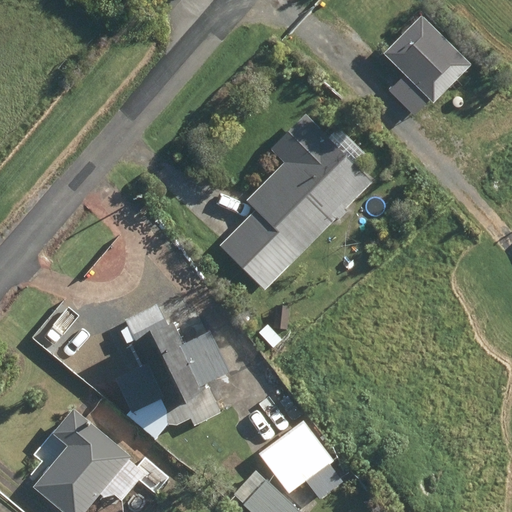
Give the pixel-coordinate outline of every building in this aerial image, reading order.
[(382,53),(432,101),(470,63),(420,14),(382,53)] [(218,246),(264,290),(334,218),(337,220),(347,209),(345,207),(371,181),(356,166),(366,155),(337,126),(327,137),(303,114),(269,148),(283,161),(245,200),(254,208),(218,246)] [(477,129),(464,141),(495,173),(508,161),(477,129)] [(115,376),(130,411),(162,397),(166,407),(202,391),(198,384),(227,371),(210,332),(181,344),(171,321),(165,323),(156,303),(124,317),(133,338),(135,337),(146,363),(115,376)] [(31,486),(62,511),(81,511),(98,493),(101,495),(115,494),(119,498),(142,471),(126,458),(129,455),(72,407),(51,432),(65,444),(31,486)] [(305,480),(320,499),(346,478),(301,419),(257,453),(288,493),(305,480)] [(231,495),(249,511),(299,511),(300,511),(255,470),(231,495)]
